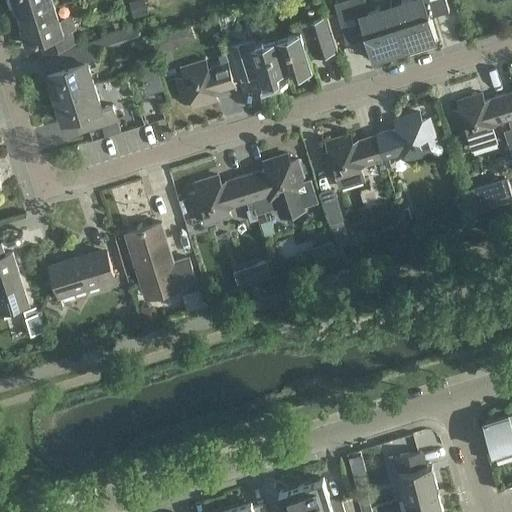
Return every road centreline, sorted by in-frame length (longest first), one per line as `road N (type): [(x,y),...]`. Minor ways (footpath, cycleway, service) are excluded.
road 1 (residential): [(511,40),(50,188),(32,172),(0,76)]
road 2 (residential): [(89,511),(451,401)]
